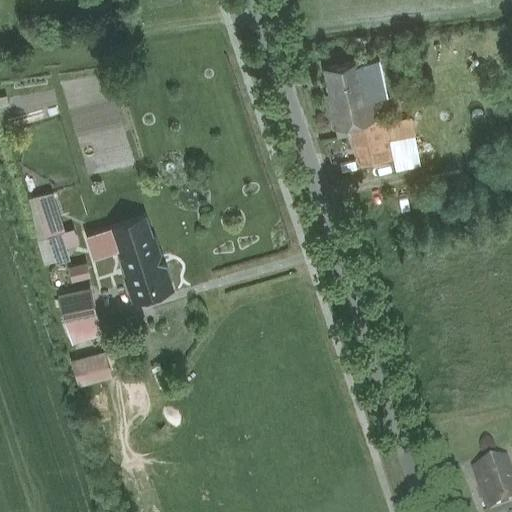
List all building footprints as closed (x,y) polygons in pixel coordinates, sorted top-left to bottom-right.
[(362,57),(323,64),(330,101),(328,101),(332,127),(355,122),(362,161),(425,150),(418,114),(391,119),(391,116),(378,119),(374,97),(369,98),(362,57)] [(68,244),(81,240),(77,225),(66,227),(56,189),(29,195),(46,263),(71,257),(68,244)] [(153,236),(145,211),(83,232),(92,259),(119,250),(127,272),(123,274),(132,301),(175,287),(157,234),(153,236)] [(72,277),(91,276),(90,261),(71,263),(72,277)] [(91,283),(59,292),(72,341),(104,332),(91,283)] [(109,350),(73,356),(78,383),(113,377),(109,350)] [(511,511),(511,470),(507,456),(471,468),(485,511),(511,511)]
